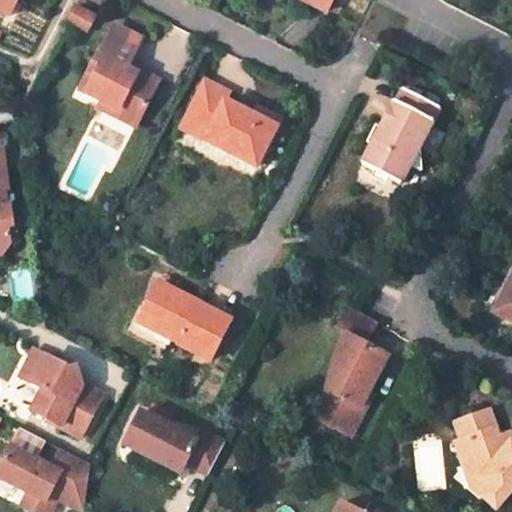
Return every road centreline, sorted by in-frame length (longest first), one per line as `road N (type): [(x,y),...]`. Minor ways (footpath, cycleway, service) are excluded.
road 1 (residential): [(173,0),(339,90),(245,279)]
road 2 (residential): [(511,372),(407,316),(511,93)]
